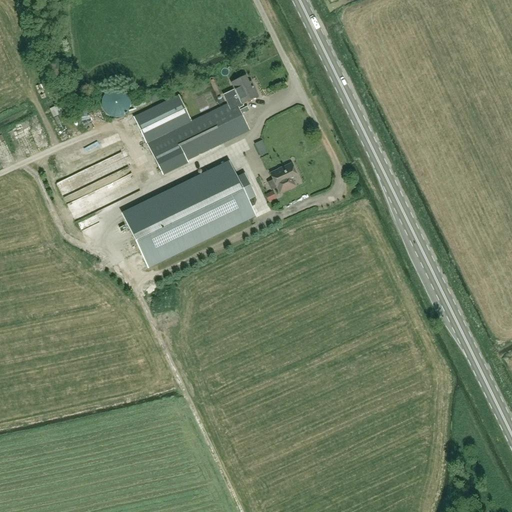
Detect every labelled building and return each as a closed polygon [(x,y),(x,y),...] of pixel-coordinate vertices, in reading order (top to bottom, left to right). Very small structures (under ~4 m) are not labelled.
[(194,121),(191,122),(178,96),(163,103),(133,118),(136,123),(153,157),(162,175),(188,163),(186,160),(194,157),(249,130),(237,106),(241,104),(242,104),(257,96),(253,86),(250,87),(245,76),(231,83),(235,90),(223,95),(224,97),(217,101),(221,108),(194,121)] [(118,89),(114,89),(110,90),(107,92),(104,95),(102,99),(101,103),(102,109),(105,113),(109,116),(114,118),(119,117),(123,116),(127,113),(129,109),(130,105),(130,100),(128,96),(125,93),(122,91),(118,89)] [(52,121),(63,116),(60,107),(49,112),(52,121)] [(113,136),(104,140),(107,145),(115,140),(113,136)] [(107,152),(121,148),(119,142),(105,147),(107,152)] [(73,149),(65,152),(70,165),(78,162),(73,149)] [(121,153),(66,177),(74,194),(128,169),(121,153)] [(267,182),(271,190),(276,188),(279,194),(295,186),(292,178),(297,176),(291,164),(270,174),(273,180),(267,182)] [(125,216),(151,271),(257,222),(252,211),(252,191),(245,177),(237,180),(240,186),(240,191),(234,191),(234,178),(231,180),(223,180),(219,171),(212,175),(210,170),(210,178),(205,178),(205,177),(204,177),(146,204),(152,204),(125,216)] [(108,199),(105,190),(98,193),(103,207),(112,204),(110,198),(108,199)]
